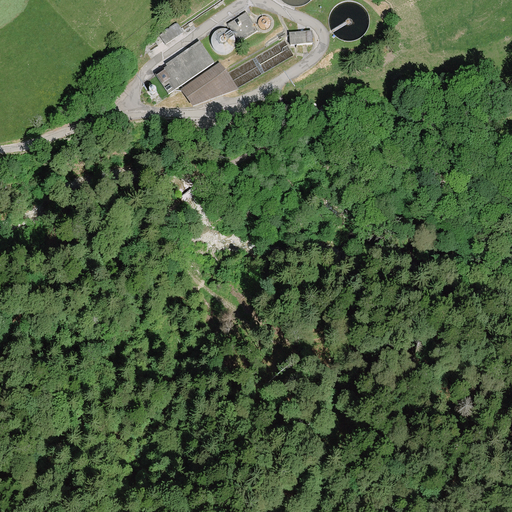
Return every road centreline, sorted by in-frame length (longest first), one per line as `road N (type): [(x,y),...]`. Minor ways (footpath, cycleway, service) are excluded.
road 1 (track): [(166,222),(179,265),(264,340),(416,347),(511,400)]
road 2 (unclassified): [(0,149),(262,91)]
road 3 (track): [(166,222),(197,188),(279,142),(293,109)]
